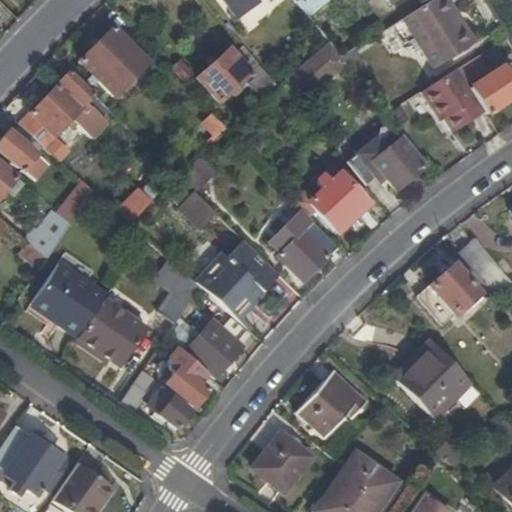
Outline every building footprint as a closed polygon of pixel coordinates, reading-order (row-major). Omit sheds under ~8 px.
[(257,0),(222,0),(238,20),(258,4),(256,2),(257,0)] [(298,3),(307,15),(325,0),(301,0),(301,1),(298,3)] [(470,44),(443,0),(434,0),(401,21),(432,69),(470,44)] [(79,64),(92,77),(88,82),(92,87),(97,82),(113,98),(147,63),(113,30),(79,64)] [(298,70),(278,87),(295,107),(345,63),(341,58),(329,43),(328,44),(298,70)] [(229,50),(196,79),(218,104),(230,93),(233,97),(239,93),(235,88),(250,75),(229,50)] [(486,67),(480,57),(457,71),(465,84),(473,79),(471,76),(486,67)] [(469,90),(486,116),(511,99),(511,85),(501,69),(469,90)] [(87,105),(95,96),(71,73),(20,126),(44,147),(45,148),(66,126),(70,130),(76,124),(82,130),(97,115),(87,105)] [(44,147),(20,126),(12,135),(9,132),(0,142),(0,153),(23,172),(44,147)] [(376,140),(345,166),(364,188),(379,175),(394,193),(422,169),(398,140),(385,151),(376,140)] [(193,165),(179,179),(193,193),(214,172),(200,158),(193,165)] [(0,198),(16,180),(0,165),(0,198)] [(306,196),(295,205),(301,212),(308,219),(314,213),(336,235),(367,205),(340,177),(331,186),(323,177),(315,185),(322,193),(312,203),(306,196)] [(112,212),(128,225),(149,200),(133,187),(112,212)] [(205,204),(193,193),(178,209),(200,231),(216,215),(205,204)] [(29,244),(48,259),(71,226),(54,212),(29,244)] [(308,219),(301,212),(268,245),(279,257),(277,259),(302,284),(329,258),(315,243),(323,235),(308,219)] [(329,258),(337,250),(323,235),(315,243),(329,258)] [(40,271),(48,259),(29,244),(20,254),(40,271)] [(201,289),(229,314),(244,299),(249,304),(269,281),(235,250),(234,250),(233,250),(232,249),(231,249),(229,250),(225,254),(221,250),(193,281),(201,289)] [(193,281),(170,261),(156,281),(172,295),(158,315),(174,327),(177,323),(179,320),(201,289),(193,281)] [(29,309),(75,342),(77,339),(104,300),(106,298),(61,267),(29,309)] [(472,301),(476,306),(482,300),(453,267),(416,298),(441,328),(467,305),(472,301)] [(114,356),(125,363),(147,331),(104,300),(77,339),(109,362),(114,356)] [(471,309),(476,306),(472,301),(467,305),(471,309)] [(177,323),(174,327),(166,339),(184,355),(199,338),(179,320),(177,323)] [(222,330),(240,347),(250,338),(230,321),(222,330)] [(194,364),(214,381),(242,349),(240,347),(222,330),(212,322),(199,338),(184,355),(194,364)] [(77,339),(75,342),(118,373),(125,363),(114,356),(109,362),(77,339)] [(472,390),(433,348),(407,372),(403,368),(391,380),(433,426),(472,390)] [(189,370),(194,364),(184,355),(175,366),(179,369),(165,387),(194,409),(208,391),(192,378),(194,374),(189,370)] [(142,373),(120,406),(132,415),(146,395),(142,392),(151,380),(142,373)] [(333,373),(295,416),(324,441),(347,417),(352,421),(367,404),(333,373)] [(148,408),(177,430),(191,413),(162,391),(148,408)] [(61,459),(15,427),(0,449),(0,483),(2,481),(12,488),(11,491),(19,497),(24,489),(35,497),(41,489),(47,494),(60,474),(53,470),(61,459)] [(280,436),(252,472),(283,496),(311,461),(280,436)] [(434,454),(438,457),(453,472),(462,462),(443,444),(434,454)] [(326,458),(335,465),(343,454),(335,447),(326,458)] [(377,511),(396,484),(358,457),(333,495),(329,492),(314,511),(377,511)] [(78,464),(52,502),(65,511),(94,511),(111,488),(78,464)] [(511,464),(489,485),(511,510),(511,464)] [(389,511),(405,489),(396,484),(377,511),(389,511)] [(444,511),(424,498),(414,511),(444,511)]
